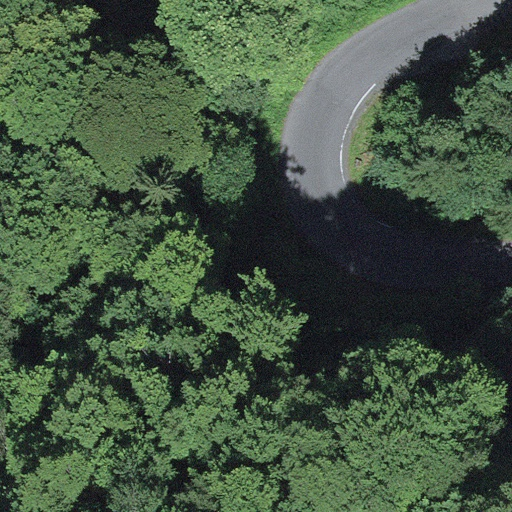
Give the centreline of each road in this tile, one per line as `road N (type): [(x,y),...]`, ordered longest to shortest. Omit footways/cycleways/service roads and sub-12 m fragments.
road 1 (unclassified): [(482,0),(365,47),(325,99),(308,172),(327,217),(392,255),(511,260)]
road 2 (track): [(327,217),(192,236),(51,136),(0,173)]
